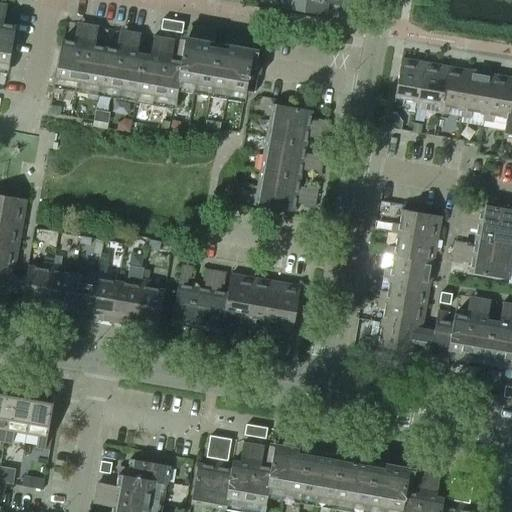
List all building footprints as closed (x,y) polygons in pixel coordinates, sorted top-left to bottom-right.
[(341,0),(286,0),(285,9),(326,16),(328,3),(339,5),(340,1),(341,0)] [(181,34),(183,23),(162,19),(160,30),(181,34)] [(0,66),(8,68),(15,26),(0,23),(0,66)] [(95,40),(97,27),(82,25),(80,37),(95,40)] [(214,40),(216,29),(193,25),(191,36),(214,40)] [(247,46),(249,35),(226,31),(224,42),(247,46)] [(138,48),(140,35),(124,32),(122,45),(138,48)] [(166,53),(168,40),(153,37),(151,50),(166,53)] [(99,90),(106,48),(61,40),(52,92),(61,94),(63,83),(89,88),(87,99),(97,100),(99,90)] [(210,88),(218,48),(184,43),(180,61),(177,80),(179,80),(179,83),(210,88)] [(177,80),(180,61),(106,48),(99,90),(175,103),(179,83),(179,80),(177,80)] [(245,91),(249,69),(252,55),(218,48),(210,88),(245,94),(245,91)] [(417,101),(423,63),(401,59),(393,105),(402,106),(404,98),(417,101)] [(439,104),(446,67),(423,63),(417,101),(416,103),(415,109),(425,110),(426,102),(439,104)] [(461,108),(468,71),(446,67),(439,104),(438,113),(447,114),(449,106),(461,108)] [(254,93),(257,75),(259,75),(260,70),(259,71),(249,69),(245,91),(254,93)] [(484,112),(490,75),(468,71),(461,108),(460,117),(470,118),(471,110),(484,112)] [(511,98),(511,97),(511,78),(490,75),(484,112),(482,121),(492,122),(494,114),(506,116),(507,117),(511,98)] [(511,138),(511,98),(507,117),(506,116),(503,137),(511,138)] [(309,122),(311,111),(272,104),(268,122),(327,132),(329,122),(318,120),(317,124),(309,122)] [(107,124),(109,113),(95,111),(93,121),(107,124)] [(325,143),(327,132),(268,122),(266,138),(305,145),(307,135),(315,136),(314,141),(325,143)] [(303,156),(305,145),(266,138),(263,155),(321,165),(323,155),(312,153),(311,157),(303,156)] [(319,176),(321,165),(263,155),(260,171),(299,178),(301,168),(309,170),(308,174),(319,176)] [(297,189),(299,178),(260,171),(257,188),(315,198),(317,188),(306,186),(305,190),(297,189)] [(315,198),(257,188),(254,205),(294,213),(295,201),(303,203),(302,207),(313,209),(315,198)] [(0,220),(21,225),(26,200),(0,195),(0,220)] [(511,228),(511,210),(480,205),(478,216),(471,214),(472,210),(461,208),(459,219),(511,228)] [(436,241),(441,217),(401,210),(398,224),(392,223),(391,233),(397,234),(436,241)] [(511,245),(511,228),(459,219),(457,229),(468,231),(469,227),(476,229),(474,239),(511,245)] [(0,243),(18,247),(21,225),(0,220),(0,243)] [(432,264),(436,241),(397,234),(394,247),(388,246),(387,256),(393,257),(432,264)] [(511,262),(511,258),(511,245),(474,239),(473,249),(465,248),(466,244),(455,242),(453,252),(511,262)] [(0,266),(14,269),(18,247),(0,243),(0,266)] [(508,280),(511,262),(453,252),(451,263),(462,265),(463,260),(470,262),(469,273),(508,280)] [(428,286),(432,264),(393,257),(390,269),(384,268),(383,278),(389,279),(428,286)] [(44,310),(52,265),(43,263),(42,269),(27,266),(25,278),(22,293),(20,306),(44,310)] [(66,314),(73,274),(59,272),(60,266),(52,265),(44,310),(66,314)] [(21,277),(12,276),(14,269),(0,266),(0,289),(10,291),(18,292),(22,293),(25,278),(21,277)] [(188,327),(195,288),(185,286),(186,278),(190,279),(192,268),(180,266),(170,324),(188,327)] [(204,330),(215,272),(204,270),(202,281),(206,282),(205,289),(195,288),(188,327),(204,330)] [(89,318),(96,273),(88,271),(87,277),(73,274),(66,314),(89,318)] [(228,293),(227,293),(218,292),(219,284),(223,285),(225,274),(215,272),(204,330),(222,333),(225,315),(226,312),(225,312),(228,293)] [(111,322),(118,282),(104,280),(105,274),(96,273),(89,318),(111,322)] [(246,324),(254,279),(230,275),(227,293),(228,293),(225,312),(226,312),(225,315),(238,317),(237,323),(246,324)] [(134,326),(141,280),(133,279),(132,285),(118,282),(111,322),(134,326)] [(269,322),(276,283),(254,279),(246,324),(254,326),(255,320),(269,322)] [(425,308),(428,286),(389,279),(386,292),(381,291),(379,300),(425,308)] [(157,330),(164,290),(149,288),(150,282),(141,280),(134,326),(157,330)] [(291,333),(300,287),(276,283),(269,322),(283,325),(282,331),(291,333)] [(0,313),(6,314),(10,291),(0,289),(0,313)] [(449,305),(451,295),(440,293),(438,303),(449,305)] [(487,314),(490,301),(474,299),(472,312),(487,314)] [(421,330),(425,308),(379,300),(377,308),(383,309),(381,323),(421,330)] [(511,318),(511,305),(502,303),(499,316),(511,318)] [(453,323),(452,323),(443,321),(444,313),(437,311),(428,360),(447,363),(448,356),(447,356),(453,323)] [(511,324),(454,314),(452,323),(453,323),(447,356),(448,356),(511,367),(511,324)] [(417,353),(421,330),(381,323),(379,337),(373,336),(371,345),(417,353)] [(0,441),(4,442),(14,389),(6,387),(5,395),(0,393),(0,441)] [(511,398),(511,387),(504,387),(503,397),(511,398)] [(26,434),(32,399),(19,397),(20,390),(14,389),(4,442),(12,444),(14,432),(26,434)] [(44,450),(54,396),(46,395),(45,402),(32,399),(26,434),(38,436),(36,448),(44,450)] [(265,439),(267,429),(246,425),(244,435),(265,439)] [(303,447),(305,435),(282,431),(280,442),(303,447)] [(208,507),(220,438),(209,436),(206,457),(210,458),(208,466),(197,464),(190,504),(208,507)] [(337,452),(339,441),(315,437),(313,448),(337,452)] [(232,470),(230,470),(221,468),(222,460),(227,461),(231,440),(220,438),(208,507),(225,510),(227,503),(226,502),(232,470)] [(271,468),(270,468),(250,464),(251,458),(256,459),(258,446),(242,443),(239,462),(232,461),(230,470),(232,470),(226,502),(227,503),(264,510),(268,489),(268,487),(267,487),(271,468)] [(370,458),(372,447),(349,443),(347,454),(370,458)] [(300,495),(307,455),(273,449),(270,468),(271,468),(267,487),(268,487),(268,489),(300,495)] [(403,464),(405,453),(382,449),(380,460),(403,464)] [(334,500),(340,461),(307,455),(300,495),(334,500)] [(440,470),(442,460),(421,456),(419,466),(440,470)] [(166,483),(169,466),(129,459),(127,470),(119,469),(118,474),(159,481),(166,483)] [(109,474),(111,463),(100,461),(99,472),(109,474)] [(367,506),(374,467),(340,461),(334,500),(367,506)] [(405,491),(408,473),(374,467),(367,506),(399,511),(400,509),(401,510),(404,491),(405,491)] [(153,511),(157,491),(168,493),(170,483),(166,483),(159,481),(118,474),(111,511),(153,511)] [(439,511),(440,507),(441,507),(443,498),(436,497),(439,478),(423,475),(421,488),(426,489),(425,495),(405,491),(404,491),(401,510),(400,509),(399,511),(439,511)] [(456,511),(462,481),(451,479),(447,500),(451,501),(450,509),(441,507),(440,507),(439,511),(456,511)] [(470,511),(463,511),(464,503),(468,504),(472,483),(462,481),(456,511),(470,511)] [(106,506),(108,495),(109,490),(96,488),(93,504),(106,506)]
